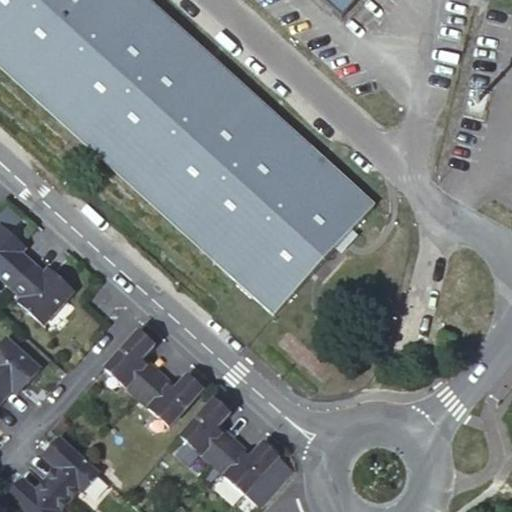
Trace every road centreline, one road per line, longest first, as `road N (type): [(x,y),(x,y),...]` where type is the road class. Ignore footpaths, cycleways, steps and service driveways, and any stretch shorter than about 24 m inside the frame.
road 1 (unclassified): [(208,0),(411,177)]
road 2 (tertiary): [(328,448),(147,292)]
road 3 (residential): [(0,461),(147,292)]
road 4 (tertiary): [(147,292),(0,161)]
road 5 (unclassified): [(411,177),(432,0)]
road 6 (unclassified): [(511,334),(414,438)]
road 7 (unclassified): [(511,252),(411,177)]
